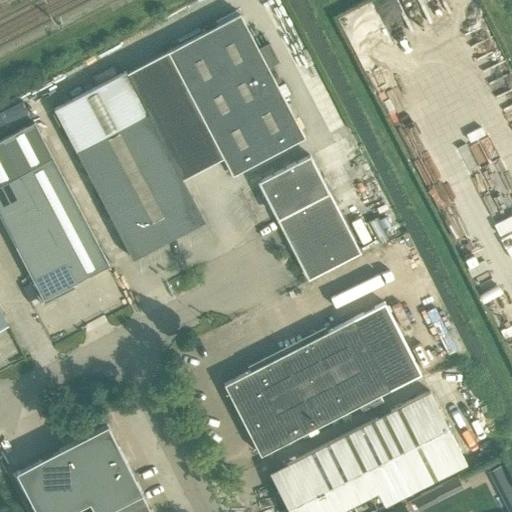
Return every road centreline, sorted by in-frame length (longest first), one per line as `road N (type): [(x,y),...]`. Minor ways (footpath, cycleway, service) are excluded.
road 1 (unclassified): [(209,511),(125,350)]
road 2 (unclassified): [(125,350),(283,267)]
road 3 (unclassified): [(0,409),(125,350)]
